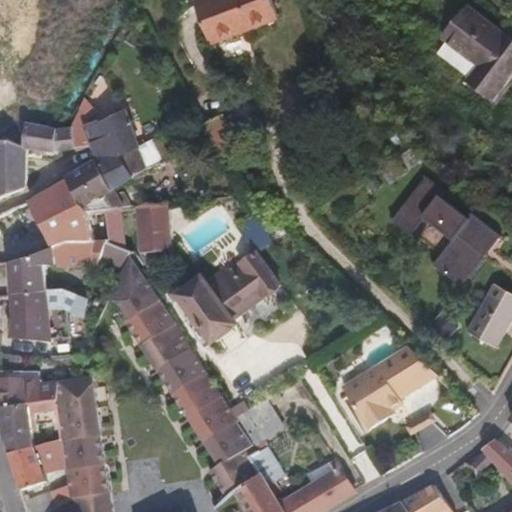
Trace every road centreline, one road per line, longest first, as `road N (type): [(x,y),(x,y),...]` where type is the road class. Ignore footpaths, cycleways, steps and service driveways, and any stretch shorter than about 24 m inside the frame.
road 1 (unknown): [(508,399),(334,253),(290,191),(242,97)]
road 2 (residential): [(358,511),(472,445),(511,394)]
